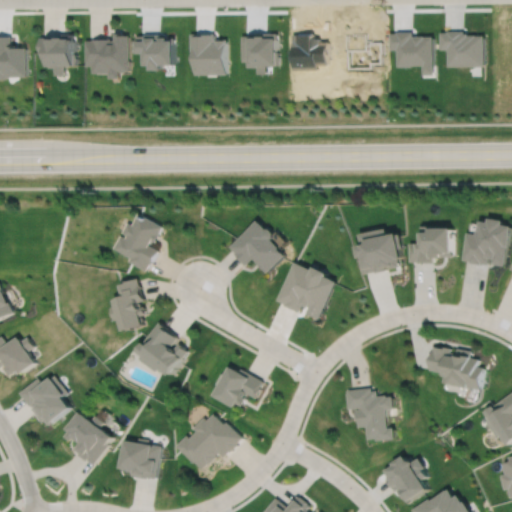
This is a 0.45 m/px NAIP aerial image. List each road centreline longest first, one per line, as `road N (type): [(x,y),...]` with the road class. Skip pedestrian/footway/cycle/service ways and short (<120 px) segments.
road 1 (residential): [(44,511),(195,511),(229,496),(269,460),(328,355),(381,320),(442,310),(511,332)]
road 2 (secondary): [(511,153),(0,158)]
road 3 (residential): [(199,286),(231,323),(315,371)]
